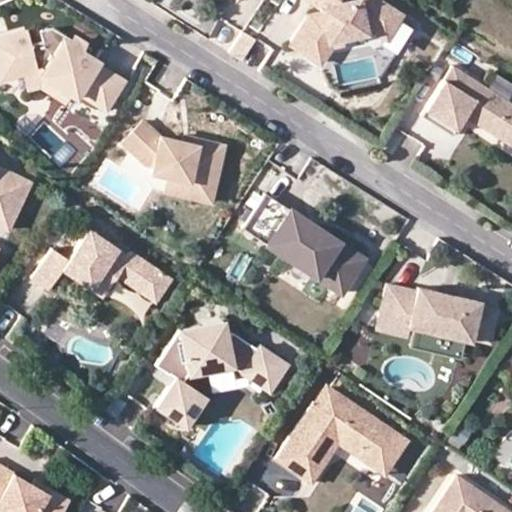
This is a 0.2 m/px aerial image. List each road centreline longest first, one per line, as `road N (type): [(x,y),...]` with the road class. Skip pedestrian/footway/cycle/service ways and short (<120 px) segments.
road 1 (residential): [(101,0),(511,256)]
road 2 (residential): [(0,370),(193,511)]
